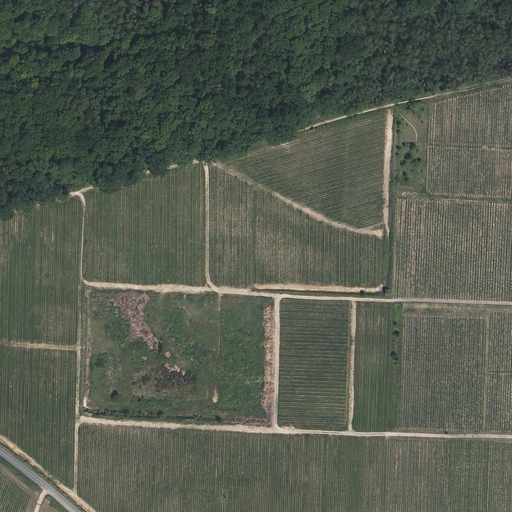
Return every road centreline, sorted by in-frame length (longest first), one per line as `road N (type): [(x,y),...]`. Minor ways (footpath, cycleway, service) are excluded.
road 1 (track): [(0,213),(511,78)]
road 2 (track): [(78,190),(86,199),(82,275),(98,286),(511,303)]
road 3 (track): [(511,434),(78,420)]
road 4 (track): [(207,156),(344,227),(386,235),(390,107)]
road 5 (track): [(95,511),(75,496),(82,275)]
road 6 (track): [(386,235),(380,288),(216,291)]
road 7 (track): [(207,156),(207,277),(216,291)]
road 8 (track): [(355,297),(352,432)]
road 9 (track): [(278,294),(276,429)]
road 10 (track): [(511,200),(385,194)]
